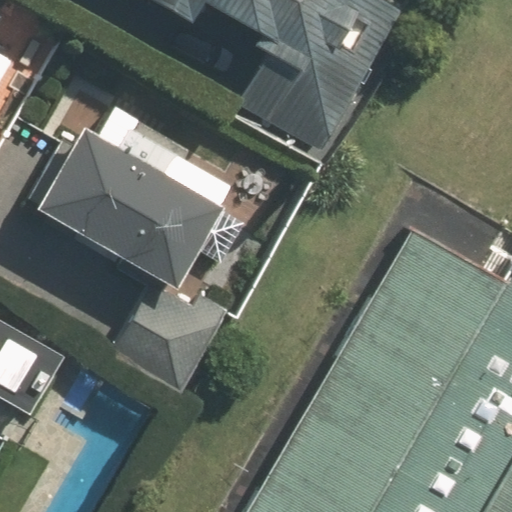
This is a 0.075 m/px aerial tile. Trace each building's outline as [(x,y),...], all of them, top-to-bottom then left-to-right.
[(140,0),(181,24),(194,0),(200,0),(264,37),(229,99),(311,147),(394,6),(382,0),(140,0)] [(0,69),(9,53),(0,47),(0,20),(4,14),(0,11),(0,69)] [(169,290),(231,185),(108,114),(93,139),(73,127),(26,206),(169,290)] [(511,511),(511,287),(399,226),(241,511),(511,511)] [(220,319),(139,279),(103,354),(184,393),(220,319)] [(0,324),(0,403),(23,416),(57,357),(0,324)]
